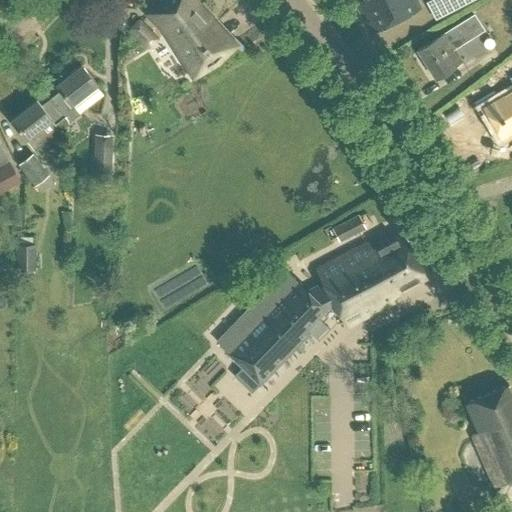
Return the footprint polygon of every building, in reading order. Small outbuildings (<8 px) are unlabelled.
[(162,0),(148,14),(165,31),(183,59),(190,70),(193,76),(201,71),(215,62),(234,45),(198,6),(197,5),(193,0),(162,0)] [(414,0),(363,0),(356,4),(371,32),(419,8),(414,0)] [(511,16),(489,31),(500,50),(511,42),(511,16)] [(462,61),(444,32),(417,50),(435,79),(462,61)] [(67,114),(68,116),(76,109),(73,105),(98,86),(82,65),(56,84),(61,91),(53,97),(67,114)] [(511,89),(481,107),(499,138),(511,130),(511,89)] [(10,120),(33,151),(68,125),(68,116),(67,114),(53,97),(42,105),(38,100),(10,120)] [(93,185),(111,186),(114,135),(95,135),(93,185)] [(32,152),(18,163),(35,185),(49,174),(32,152)] [(0,154),(0,191),(19,181),(3,153),(0,154)] [(335,233),(342,246),(367,233),(361,220),(335,233)] [(373,252),(370,245),(317,272),(322,283),(306,291),(287,270),(213,336),(237,363),(229,369),(245,387),(305,333),(301,329),(323,310),(321,308),(332,302),(346,331),(396,306),(393,301),(400,292),(426,279),(405,236),(373,252)] [(34,268),(34,242),(14,242),(14,269),(34,268)] [(511,396),(506,384),(465,401),(478,431),(472,433),(494,486),(498,484),(500,487),(496,490),(494,493),(494,497),(496,501),(499,504),(503,506),(503,507),(501,511),(511,511),(511,483),(510,479),(511,478),(511,396)]
